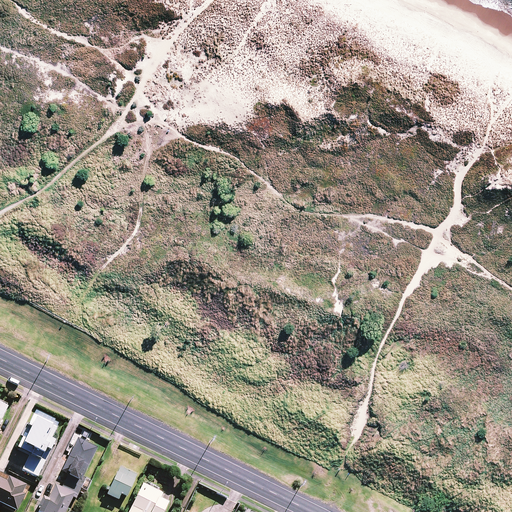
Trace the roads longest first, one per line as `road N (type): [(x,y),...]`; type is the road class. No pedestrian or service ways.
road 1 (secondary): [(0,358),(311,511)]
road 2 (track): [(157,79),(49,186),(0,213)]
